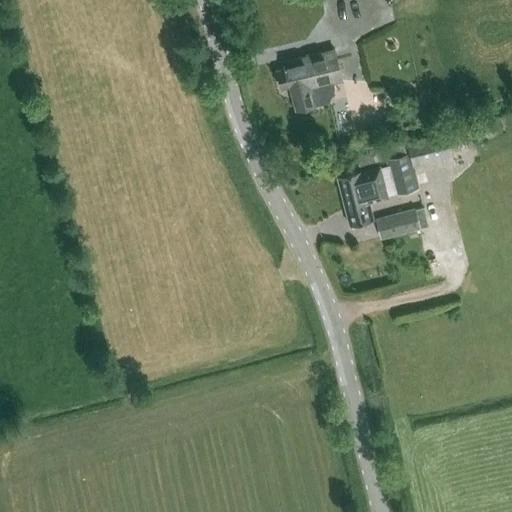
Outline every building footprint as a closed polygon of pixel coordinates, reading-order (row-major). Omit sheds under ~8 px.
[(286,68),(278,70),(282,86),(292,83),(297,105),(298,110),(324,103),(325,103),(326,103),(326,102),(327,102),(328,101),(329,101),(329,100),(330,100),(330,99),(331,99),(331,98),(332,97),(333,96),(333,95),(334,95),(334,94),(334,93),(334,92),(335,91),(335,90),(335,89),(335,88),(335,87),(335,86),(334,82),(343,80),(335,48),(311,54),(284,60),(286,68)] [(357,128),(349,107),(337,112),(345,132),(357,128)] [(386,159),(395,194),(420,188),(414,165),(454,155),(448,131),(356,153),(359,165),(386,159)] [(387,196),(379,165),(361,169),(361,168),(337,174),(350,224),(373,218),(369,200),(387,196)] [(416,210),(376,220),(381,239),(421,229),(416,210)]
